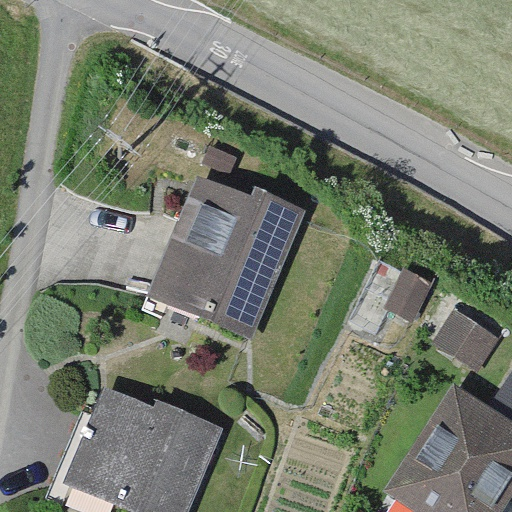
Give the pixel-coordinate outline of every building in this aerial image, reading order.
[(186,225),(179,222),(142,310),(161,318),(169,300),(247,332),(295,218),(259,203),(255,212),(201,190),(186,225)] [(389,308),(411,319),(427,287),(406,276),(389,308)] [(440,343),(475,366),(490,341),(455,319),(440,343)] [(490,511),(511,478),(511,375),(483,419),(456,401),(387,511),(490,511)] [(82,430),(61,479),(145,511),(179,511),(186,494),(189,496),(215,434),(160,411),(157,419),(107,397),(91,434),(82,430)]
